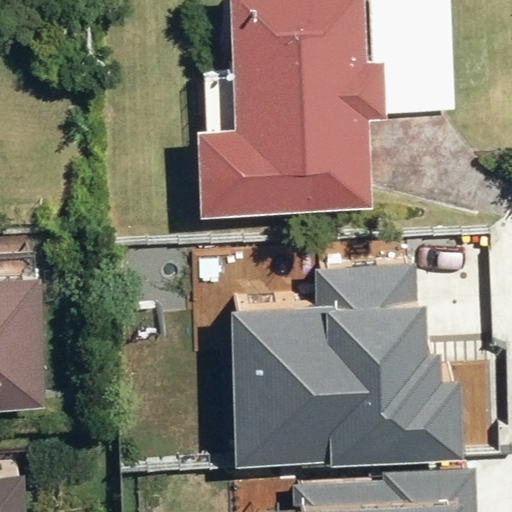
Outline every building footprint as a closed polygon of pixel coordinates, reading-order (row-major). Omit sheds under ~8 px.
[(216,59),(213,186),(374,189),(376,93),(392,93),(393,36),(372,36),(372,0),(243,0),(242,59),(216,59)] [(461,0),(389,0),(389,21),(461,22),(461,0)] [(421,342),(424,251),(309,247),(308,280),(235,278),(230,423),(452,430),(455,343),(421,342)] [(0,386),(53,387),(54,252),(0,251),(0,386)] [(0,511),(37,511),(37,457),(0,457),(0,511)] [(457,511),(458,463),(284,462),(283,511),(457,511)]
